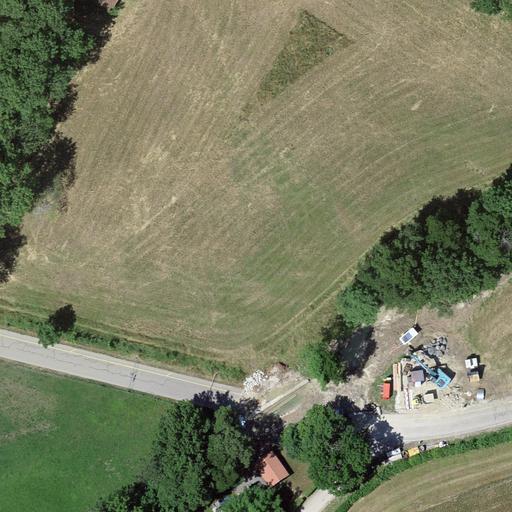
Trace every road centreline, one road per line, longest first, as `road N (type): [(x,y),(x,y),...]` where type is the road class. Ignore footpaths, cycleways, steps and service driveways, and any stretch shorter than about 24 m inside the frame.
road 1 (unclassified): [(0,342),(348,425),(461,425),(511,411)]
road 2 (track): [(391,425),(307,511)]
